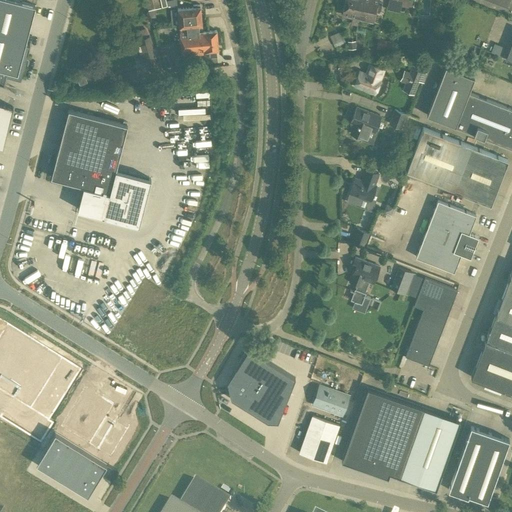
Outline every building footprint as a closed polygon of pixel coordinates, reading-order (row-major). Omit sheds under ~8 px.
[(26,43),(36,5),(15,0),(0,0),(0,69),(7,71),(6,75),(21,79),(30,44),(26,43)] [(145,0),(148,10),(161,7),(159,0),(145,0)] [(345,0),(342,14),(359,18),(364,0),(363,0),(345,0)] [(363,0),(364,0),(359,18),(373,21),(378,0),(363,0)] [(411,6),(412,0),(388,0),(386,9),(400,12),(401,6),(408,8),(409,6),(411,6)] [(511,0),(490,0),(511,8),(511,0)] [(191,7),(177,8),(179,22),(181,43),(202,41),(201,31),(202,31),(200,4),(194,5),(194,7),(191,7)] [(102,31),(114,24),(106,11),(94,19),(102,31)] [(147,37),(145,29),(132,32),(134,40),(132,41),(134,49),(137,48),(141,62),(156,58),(154,52),(156,51),(157,54),(159,53),(157,47),(153,48),(149,36),(147,37)] [(202,41),(181,43),(182,54),(203,52),(203,50),(209,50),(216,49),(218,49),(216,30),(202,31),(201,31),(202,41)] [(348,49),(356,49),(355,40),(347,41),(348,49)] [(390,44),(377,41),(376,49),(388,51),(390,44)] [(375,93),(384,69),(370,64),(366,74),(360,71),(354,85),(365,90),(367,91),(371,93),(373,92),(375,93)] [(414,94),(420,79),(423,81),(427,71),(424,70),(425,69),(413,64),(409,71),(405,82),(402,89),(414,94)] [(445,66),(427,115),(454,126),(511,148),(511,147),(511,108),(495,102),(468,92),(473,77),(445,66)] [(122,82),(139,80),(136,68),(119,73),(122,82)] [(8,127),(13,107),(0,103),(0,125),(8,127)] [(354,123),(350,133),(357,135),(364,139),(365,137),(366,137),(369,131),(375,133),(378,124),(381,116),(377,115),(357,107),(351,122),(354,123)] [(68,109),(51,177),(83,185),(77,208),(138,224),(150,178),(116,169),(127,124),(68,109)] [(401,128),(407,113),(398,110),(394,109),(388,123),(401,128)] [(490,204),(507,159),(469,145),(422,126),(405,171),(490,204)] [(374,184),(378,173),(366,169),(363,177),(364,178),(363,181),(354,178),(349,193),(350,193),(350,195),(350,198),(352,200),(357,201),(359,201),(361,199),(361,197),(370,200),(376,185),(374,184)] [(470,257),(478,236),(468,232),(475,214),(437,200),(416,256),(454,271),(461,253),(470,257)] [(365,245),(370,232),(358,228),(354,242),(365,245)] [(373,283),(379,266),(355,257),(353,263),(356,264),(349,281),(357,284),(355,289),(355,288),(350,299),(361,303),(366,292),(365,292),(369,281),(373,283)] [(407,294),(415,272),(398,266),(390,288),(407,294)] [(511,268),(485,339),(471,376),(511,392),(511,268)] [(428,364),(449,308),(456,289),(424,277),(413,305),(423,309),(405,356),(428,364)] [(181,358),(204,320),(161,289),(130,340),(160,358),(181,358)] [(0,389),(50,421),(82,369),(9,324),(8,323),(7,322),(5,321),(3,320),(2,320),(0,319),(0,389)] [(249,347),(227,381),(231,398),(267,421),(278,422),(295,377),(249,347)] [(342,414),(348,395),(319,385),(313,404),(342,414)] [(114,404),(85,386),(60,426),(110,457),(128,429),(106,416),(114,404)] [(367,387),(341,460),(388,477),(389,472),(436,488),(460,420),(367,387)] [(325,461),(339,424),(312,414),(299,452),(325,461)] [(448,489),(468,496),(468,494),(487,501),(509,439),(470,425),(448,489)] [(61,466),(54,476),(88,496),(107,465),(57,434),(44,455),(61,466)] [(222,511),(230,499),(195,478),(179,504),(171,499),(163,511),(222,511)]
